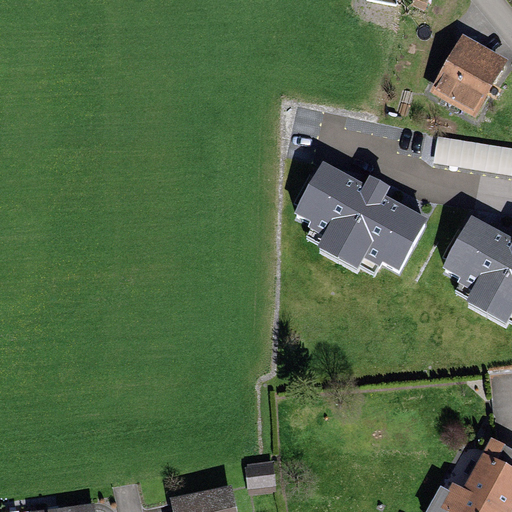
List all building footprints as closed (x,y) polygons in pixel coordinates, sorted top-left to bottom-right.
[(458,43),(428,94),(470,118),(500,67),(458,43)] [(452,206),(339,146),(311,199),(345,217),(338,232),(374,251),(389,240),(424,259),(452,206)] [(511,229),(482,214),(454,266),(489,284),(481,299),(511,315),(511,229)] [(511,390),(454,399),(459,432),(511,423),(511,390)] [(431,402),(390,403),(391,440),(432,439),(431,402)] [(436,511),(507,511),(511,504),(511,475),(484,459),(460,500),(448,493),(436,511)] [(273,470),(246,470),(246,493),(274,492),(273,470)] [(232,511),(229,492),(167,505),(168,511),(232,511)]
